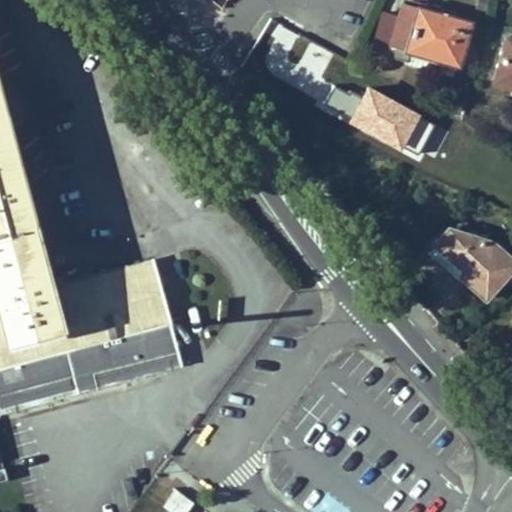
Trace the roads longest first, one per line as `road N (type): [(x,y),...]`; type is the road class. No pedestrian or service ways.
road 1 (secondary): [(187,68),(358,293),(511,440)]
road 2 (unknown): [(303,219),(92,511)]
